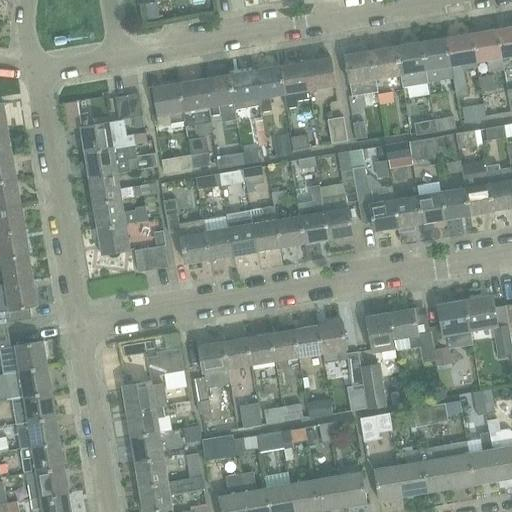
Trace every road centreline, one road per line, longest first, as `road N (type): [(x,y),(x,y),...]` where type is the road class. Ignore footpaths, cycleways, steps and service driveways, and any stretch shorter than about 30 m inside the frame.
road 1 (residential): [(80,328),(511,254)]
road 2 (residential): [(114,58),(467,0)]
road 3 (residential): [(80,328),(39,100),(43,73)]
road 4 (residential): [(108,511),(80,328)]
